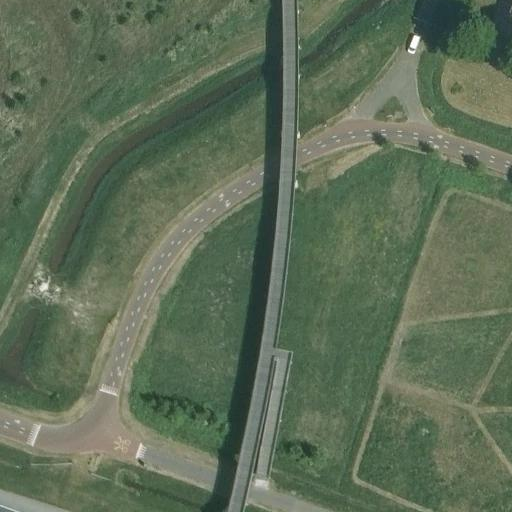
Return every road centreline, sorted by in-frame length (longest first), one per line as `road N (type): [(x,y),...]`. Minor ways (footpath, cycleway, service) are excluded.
road 1 (unclassified): [(91,433),(149,282),(186,230),(259,178),(326,144),(385,133),(511,167)]
road 2 (unclassified): [(302,511),(91,433)]
